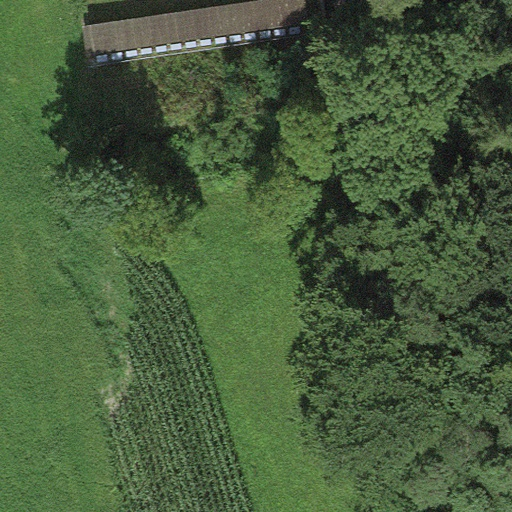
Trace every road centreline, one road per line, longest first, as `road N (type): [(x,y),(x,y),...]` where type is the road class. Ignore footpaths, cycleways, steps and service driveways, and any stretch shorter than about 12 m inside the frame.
road 1 (track): [(344,0),(410,511)]
road 2 (track): [(372,192),(511,173)]
